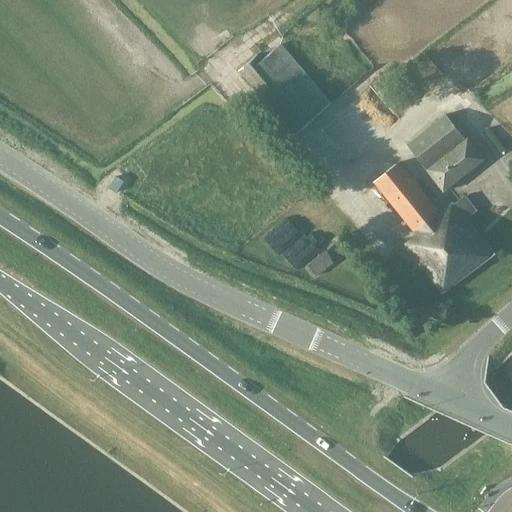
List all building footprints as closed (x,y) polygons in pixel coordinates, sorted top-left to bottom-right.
[(255,55),(236,71),(247,84),(291,135),(328,103),(277,44),(259,60),(255,55)] [(390,78),(380,87),(396,104),(406,95),(390,78)] [(370,82),(351,99),(374,125),(393,107),(370,82)] [(442,192),(483,159),(466,138),(464,139),(445,113),(406,144),(442,192)] [(476,209),(464,194),(439,213),(399,162),(374,182),(416,236),(403,245),(441,294),(493,253),(465,218),(476,209)]
